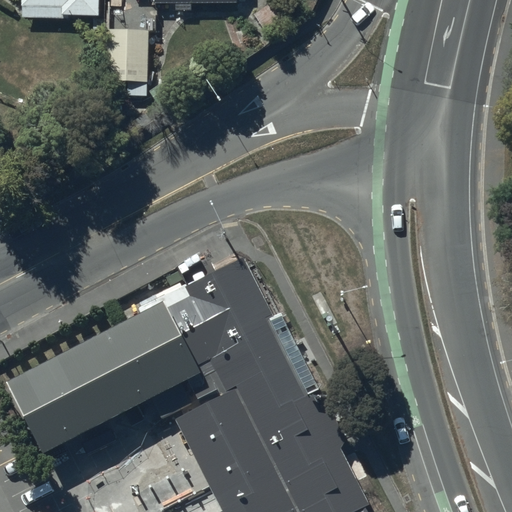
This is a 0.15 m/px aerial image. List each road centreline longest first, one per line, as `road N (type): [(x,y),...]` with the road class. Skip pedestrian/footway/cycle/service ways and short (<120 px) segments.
road 1 (primary): [(463,511),(402,283),(399,168),(426,114)]
road 2 (primary): [(426,114),(461,319),(511,476)]
road 3 (primary): [(209,180),(332,53),(370,0)]
road 4 (tertiary): [(209,180),(0,286)]
road 5 (tertiary): [(426,114),(312,142),(209,180)]
